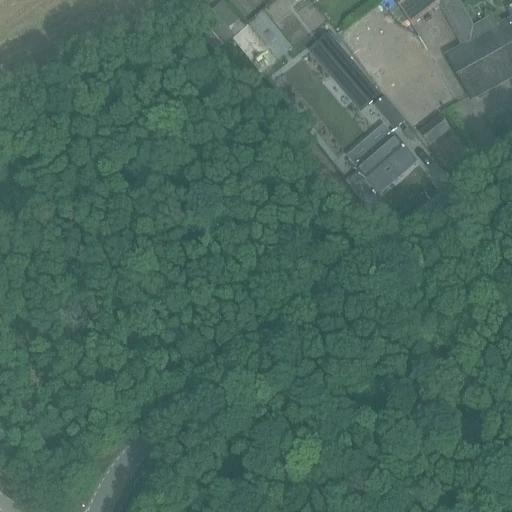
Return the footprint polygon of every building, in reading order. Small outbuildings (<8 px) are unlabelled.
[(392,0),(401,12),(416,0),(392,0)] [(511,19),(511,21),(499,28),(447,58),(472,101),(511,78),(511,6),(506,10),(511,19)] [(329,35),(317,45),(369,107),(381,96),(329,35)] [(385,98),(375,107),(396,131),(406,123),(385,98)] [(420,137),(430,148),(451,132),(442,121),(420,137)] [(395,138),(357,170),(378,195),(416,162),(395,138)]
